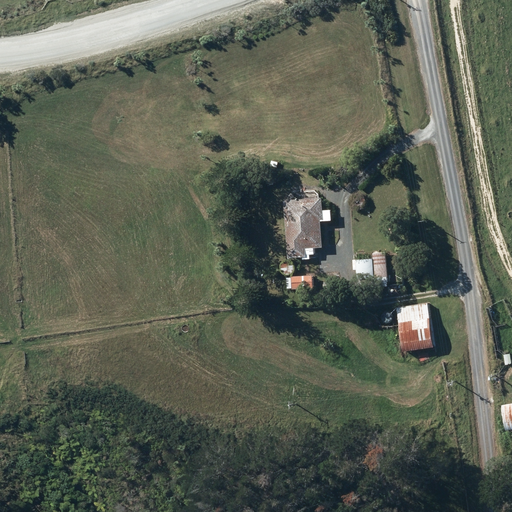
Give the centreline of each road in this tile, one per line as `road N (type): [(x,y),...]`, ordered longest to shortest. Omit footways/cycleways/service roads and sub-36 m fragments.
road 1 (unclassified): [(400,0),(478,511)]
road 2 (unclassified): [(0,43),(206,0)]
